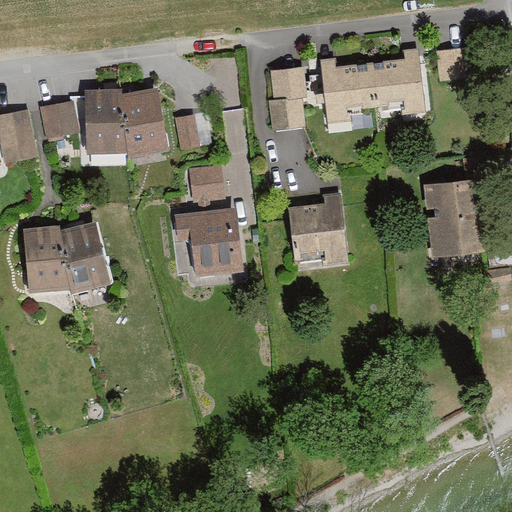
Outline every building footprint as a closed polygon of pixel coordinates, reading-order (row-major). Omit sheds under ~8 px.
[(367,68),(373,110),(402,107),(403,117),(423,114),(416,52),(402,54),(403,63),(367,68)] [(467,52),(436,55),(439,84),(470,81),(467,52)] [(303,55),(270,59),(274,88),(270,88),(273,116),(305,113),(302,84),(306,84),(303,55)] [(373,110),(367,68),(334,72),(332,62),(320,64),(327,127),(348,124),(347,113),(373,110)] [(173,82),(133,88),(139,141),(180,123),(173,82)] [(133,88),(90,89),(94,141),(139,141),(133,88)] [(72,89),(46,94),(51,125),(78,120),(72,89)] [(28,103),(2,107),(7,139),(34,134),(28,103)] [(90,152),(91,163),(126,163),(125,151),(90,152)] [(194,206),(223,202),(219,171),(190,175),(194,206)] [(477,187),(425,190),(430,261),(483,257),(477,187)] [(325,210),(288,215),(295,268),(348,261),(340,199),(324,201),(325,210)] [(232,216),(175,221),(177,246),(187,246),(194,282),(238,276),(232,216)] [(111,218),(70,224),(77,277),(117,259),(111,218)] [(70,224),(28,225),(31,277),(77,277),(70,224)]
